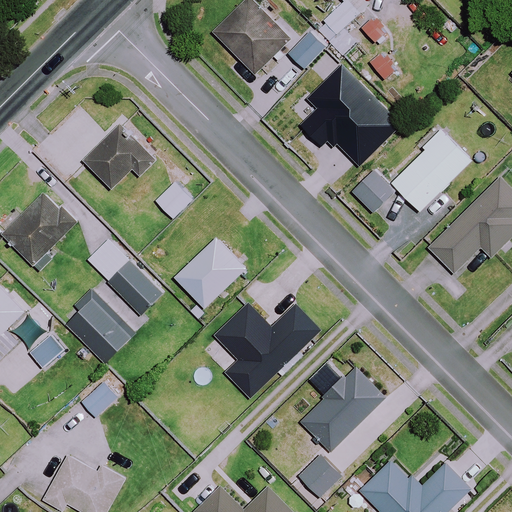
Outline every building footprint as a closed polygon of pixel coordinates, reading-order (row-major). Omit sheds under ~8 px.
[(258,75),(295,38),(258,0),(246,0),(215,31),(258,75)] [(340,34),(364,13),(353,0),(349,0),(326,19),(340,34)] [(349,28),(334,41),(345,55),(360,42),(349,28)] [(310,67),(330,46),(313,30),(292,53),(308,69),(310,67)] [(384,53),(372,62),(388,81),(399,71),(384,53)] [(340,144),(363,167),(406,124),(345,63),(310,98),(320,108),(303,124),(306,127),(325,146),(331,141),(337,148),(340,144)] [(156,160),(124,127),(88,162),(114,190),(135,169),(141,175),(156,160)] [(424,210),(476,159),(445,127),(426,146),(429,149),(396,182),(424,210)] [(377,213),(399,191),(377,169),(355,190),(377,213)] [(511,183),(504,175),(431,247),(458,274),(484,248),(494,258),(511,240),(511,183)] [(195,201),(177,183),(158,201),(175,219),(195,201)] [(41,274),(57,259),(52,254),(83,224),(51,191),(4,236),(41,274)] [(248,269),(220,238),(178,277),(207,308),(248,269)] [(165,292),(112,239),(91,260),(113,283),(103,293),(133,324),(165,292)] [(29,309),(0,281),(0,362),(0,363),(22,342),(9,329),(29,309)] [(132,339),(92,300),(68,325),(107,364),(132,339)] [(321,329),(298,306),(276,329),(251,304),(220,335),(244,359),(230,373),(253,397),(321,329)] [(67,349),(56,336),(33,354),(45,368),(67,349)] [(387,395),(357,366),(303,421),(333,451),(387,395)] [(121,396),(109,384),(86,405),(98,417),(121,396)] [(102,473),(71,456),(47,500),(65,510),(69,503),(84,511),(108,511),(126,479),(105,467),(102,473)] [(343,477),(323,456),(302,476),(322,497),(343,477)] [(422,486),(394,459),(362,491),(383,511),(450,511),(473,489),(446,462),(422,486)] [(250,509),(226,485),(198,511),(293,511),(271,489),(250,509)]
